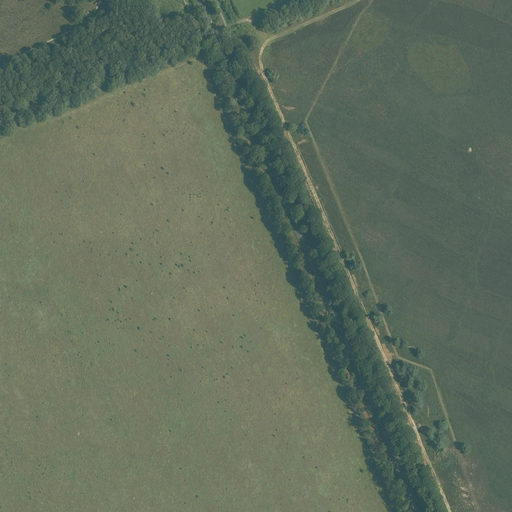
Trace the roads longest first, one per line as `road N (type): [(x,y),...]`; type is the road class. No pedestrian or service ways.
road 1 (primary): [(417,511),(199,0)]
road 2 (track): [(449,511),(262,66),(271,39)]
